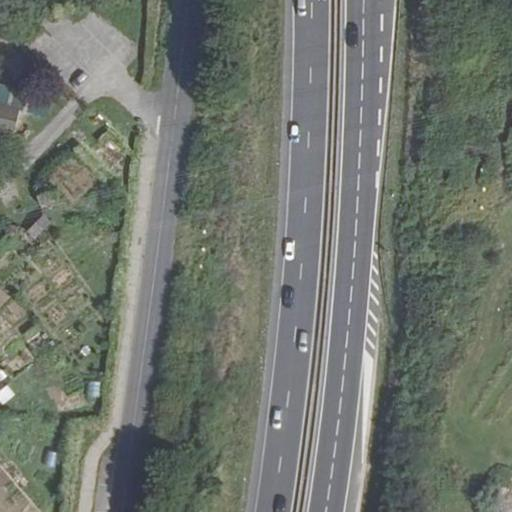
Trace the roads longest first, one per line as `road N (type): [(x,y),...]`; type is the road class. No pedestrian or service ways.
road 1 (unclassified): [(187,0),(127,511)]
road 2 (trunk): [(325,511),(370,0)]
road 3 (trunk): [(305,0),(307,171),(271,511)]
